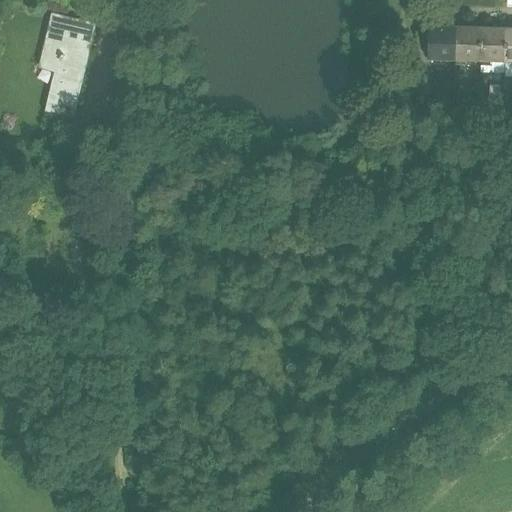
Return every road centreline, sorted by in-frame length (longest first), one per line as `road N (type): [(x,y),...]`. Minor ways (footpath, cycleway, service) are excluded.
road 1 (track): [(70,148),(69,235),(110,355),(123,511)]
road 2 (track): [(312,495),(511,344)]
